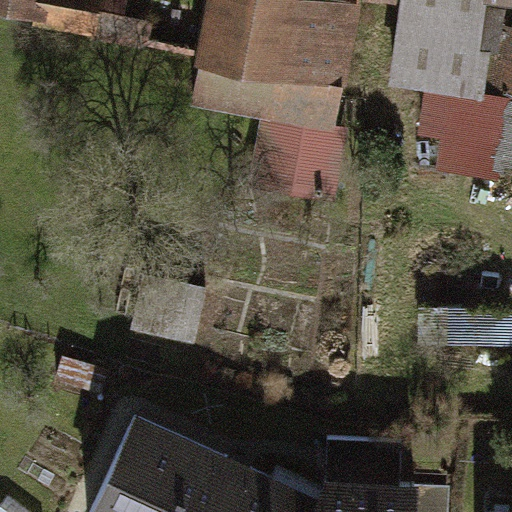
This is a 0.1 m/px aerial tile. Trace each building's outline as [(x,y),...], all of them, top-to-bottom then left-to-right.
[(0,0),(0,16),(47,25),(50,0),(0,0)] [(131,0),(50,0),(47,25),(125,38),(131,0)] [(207,0),(190,107),(265,119),(254,189),(331,201),(362,3),(343,0),(207,0)] [(511,0),(408,0),(398,84),(478,94),(490,1),(511,3),(511,0)] [(299,483),(133,422),(89,511),(417,511),(419,491),(299,483)]
